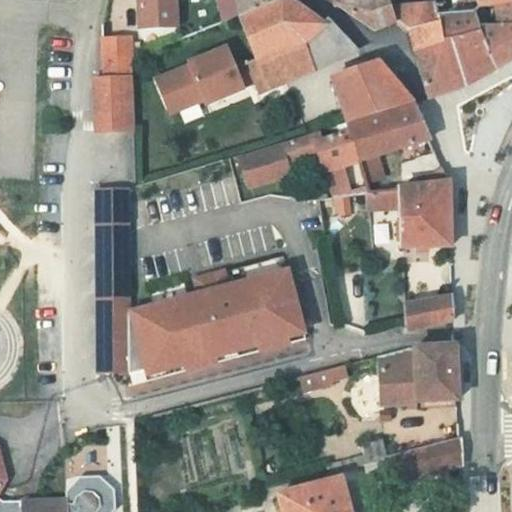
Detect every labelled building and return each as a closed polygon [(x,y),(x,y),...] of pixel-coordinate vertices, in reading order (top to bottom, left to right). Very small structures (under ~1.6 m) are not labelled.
[(129,0),(131,21),(168,17),(166,0),(129,0)] [(243,0),(230,5),(247,50),(293,34),(313,13),(297,0),(243,0)] [(433,33),(426,6),(424,0),(337,0),(365,19),(388,11),(399,18),(405,42),(433,33)] [(511,0),(483,0),(487,19),(499,17),(500,23),(511,17),(511,0)] [(433,33),(468,21),(463,2),(426,6),(433,33)] [(293,34),(305,61),(345,38),(319,9),(313,13),(293,34)] [(511,17),(500,23),(499,17),(487,19),(471,21),(485,56),(505,47),(511,43),(511,17)] [(468,21),(433,33),(405,42),(418,85),(452,77),(485,56),(471,21),(468,21)] [(92,35),(92,68),(119,67),(119,42),(119,33),(92,35)] [(258,80),(305,61),(293,34),(247,50),(253,66),(258,80)] [(322,67),(334,112),(402,91),(401,89),(368,51),(361,54),(322,67)] [(208,107),(237,98),(228,77),(220,58),(184,71),(184,73),(150,84),(161,118),(194,107),(194,108),(207,104),(208,107)] [(253,66),(228,77),(237,98),(261,90),(258,80),(253,66)] [(119,67),(92,68),(92,74),(82,74),(83,128),(121,127),(119,67)] [(421,132),(403,95),(335,116),(336,120),(345,154),(421,132)] [(274,155),(282,153),(308,145),(314,167),(346,158),(345,154),(336,120),(311,127),(308,125),(268,137),(274,155)] [(238,174),(277,163),(274,155),(268,137),(230,148),(238,174)] [(441,210),(439,175),(387,180),(388,208),(441,210)] [(121,187),(87,187),(89,369),(124,368),(123,307),(121,187)] [(388,208),(389,241),(442,241),(441,210),(388,208)] [(124,368),(124,371),(163,361),(165,368),(182,364),(183,367),(211,361),(210,357),(232,351),(255,346),(255,349),(283,342),(283,338),(299,334),(283,267),(223,282),(219,268),(200,273),(204,287),(194,290),(123,307),(124,368)] [(200,273),(191,275),(194,290),(204,287),(200,273)] [(445,291),(391,296),(391,318),(391,323),(446,314),(445,291)] [(283,342),(300,338),(299,334),(283,338),(283,342)] [(369,351),(372,386),(408,385),(408,397),(450,397),(447,339),(406,342),(369,351)] [(233,354),(255,349),(255,346),(232,351),(233,354)] [(210,357),(211,361),(233,354),(232,351),(210,357)] [(289,372),(296,395),(344,382),(338,359),(289,372)] [(439,458),(440,459),(453,456),(451,429),(436,433),(439,458)] [(382,475),(440,459),(439,458),(436,433),(377,449),(382,475)] [(55,498),(62,494),(68,488),(78,487),(86,491),(88,501),(84,509),(80,511),(95,511),(106,494),(105,474),(88,463),(68,462),(57,480),(55,489),(55,498)] [(335,511),(326,472),(269,486),(275,511),(335,511)] [(9,511),(80,511),(84,509),(88,501),(86,491),(78,487),(68,488),(62,494),(55,498),(55,489),(9,487),(9,511)]
